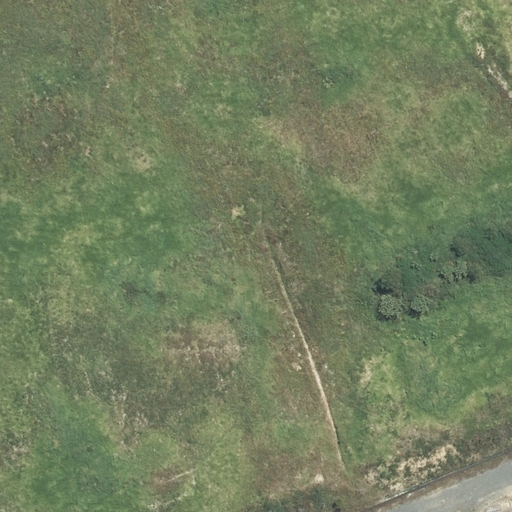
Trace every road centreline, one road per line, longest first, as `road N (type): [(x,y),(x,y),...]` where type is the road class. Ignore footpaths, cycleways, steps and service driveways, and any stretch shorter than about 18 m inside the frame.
road 1 (residential): [(0,146),(58,159),(83,195),(209,511)]
road 2 (residential): [(391,0),(511,177)]
